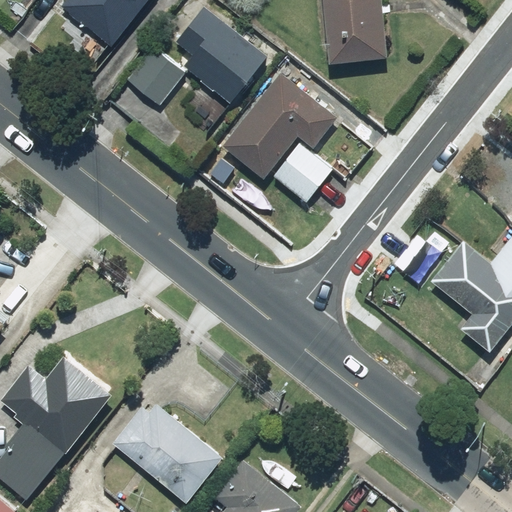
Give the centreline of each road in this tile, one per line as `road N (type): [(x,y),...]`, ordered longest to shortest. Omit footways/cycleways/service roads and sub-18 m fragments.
road 1 (residential): [(283,330),(511,38)]
road 2 (primary): [(0,105),(283,330)]
road 3 (primary): [(283,330),(511,511)]
